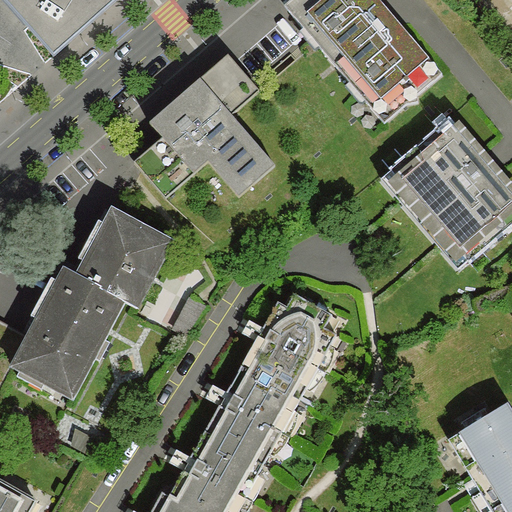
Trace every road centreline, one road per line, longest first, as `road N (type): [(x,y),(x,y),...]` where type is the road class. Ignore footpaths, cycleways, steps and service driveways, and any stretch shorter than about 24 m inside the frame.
road 1 (tertiary): [(0,169),(195,0)]
road 2 (primary): [(181,0),(0,156)]
